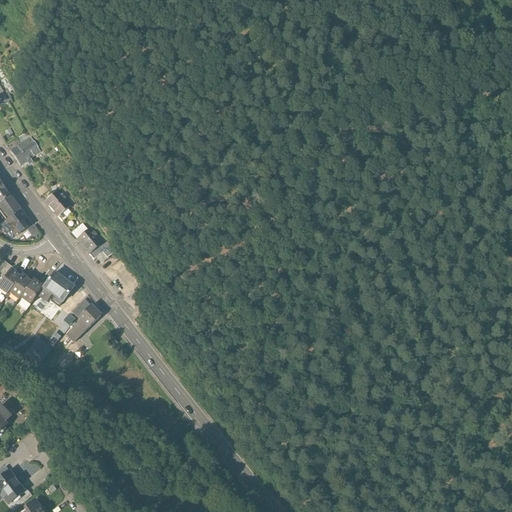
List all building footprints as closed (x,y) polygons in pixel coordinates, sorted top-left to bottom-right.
[(40,152),(30,138),(10,152),(20,166),(40,152)] [(9,198),(0,183),(0,204),(9,218),(20,211),(10,197),(9,198)] [(71,206),(59,192),(45,203),(57,217),(71,206)] [(31,226),(20,211),(5,222),(16,236),(31,226)] [(88,232),(86,231),(75,239),(89,255),(103,243),(91,230),(88,232)] [(19,266),(29,271),(33,262),(24,257),(19,266)] [(9,294),(21,276),(19,278),(16,275),(17,274),(11,270),(0,284),(0,290),(7,295),(9,294)] [(74,288),(54,274),(38,296),(47,303),(52,296),(62,304),(74,288)] [(18,301),(31,284),(21,276),(9,294),(18,301)] [(33,281),(31,284),(18,301),(19,301),(21,299),(30,306),(42,289),(38,287),(39,285),(33,281)] [(82,299),(70,315),(74,318),(87,303),(82,299)] [(83,323),(89,328),(101,316),(92,306),(79,318),(83,323)] [(75,342),(89,328),(83,323),(79,327),(77,325),(68,334),(75,342)] [(24,490),(8,471),(0,477),(0,493),(8,503),(24,490)] [(42,511),(34,499),(25,508),(26,510),(24,511),(42,511)]
